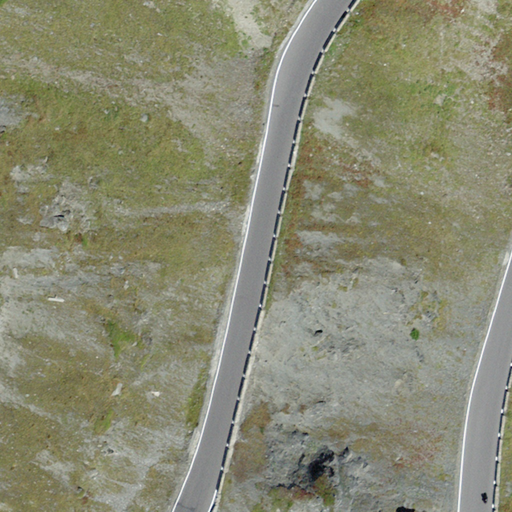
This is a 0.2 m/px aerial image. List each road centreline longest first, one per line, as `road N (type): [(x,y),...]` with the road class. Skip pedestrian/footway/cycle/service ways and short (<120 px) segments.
road 1 (secondary): [(335,0),(285,103),(221,414),(190,511)]
road 2 (secondary): [(475,511),(486,398),(511,304)]
